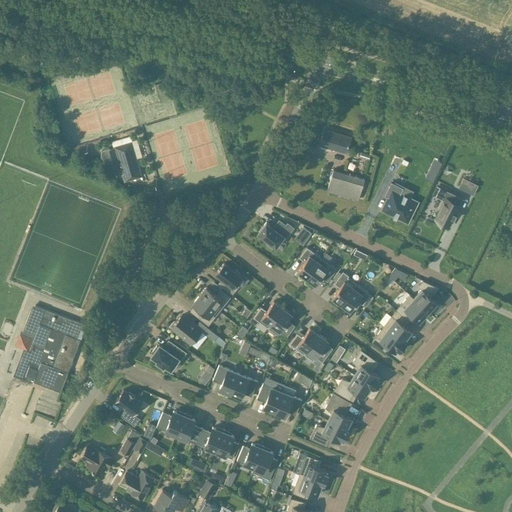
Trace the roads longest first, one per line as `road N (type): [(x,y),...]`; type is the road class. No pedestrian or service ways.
road 1 (residential): [(461,292),(464,313),(373,431),(342,511)]
road 2 (unclassified): [(511,93),(275,0)]
road 3 (tertiary): [(323,63),(103,0)]
road 4 (residential): [(260,194),(461,292)]
road 5 (tertiary): [(511,119),(323,63)]
road 6 (residential): [(116,365),(282,436)]
road 7 (residential): [(215,247),(181,220),(159,225),(135,289),(151,317)]
road 8 (residential): [(220,240),(344,329)]
road 9 (residential): [(260,194),(323,63)]
road 10 (residential): [(48,464),(116,365)]
